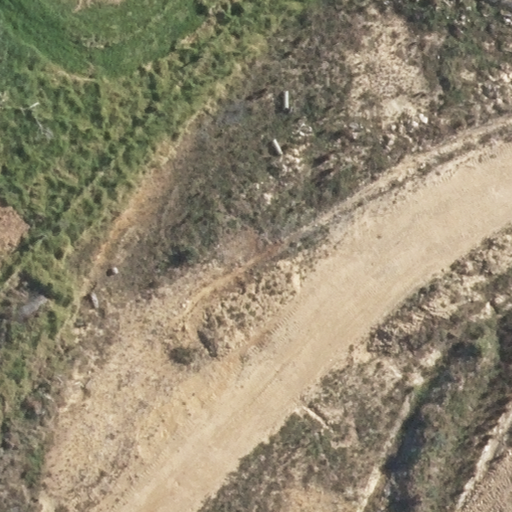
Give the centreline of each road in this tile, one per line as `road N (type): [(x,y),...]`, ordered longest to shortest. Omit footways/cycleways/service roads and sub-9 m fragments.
road 1 (unknown): [(104,0),(511,343)]
road 2 (unknown): [(253,511),(441,282)]
road 3 (unknown): [(141,0),(0,158)]
